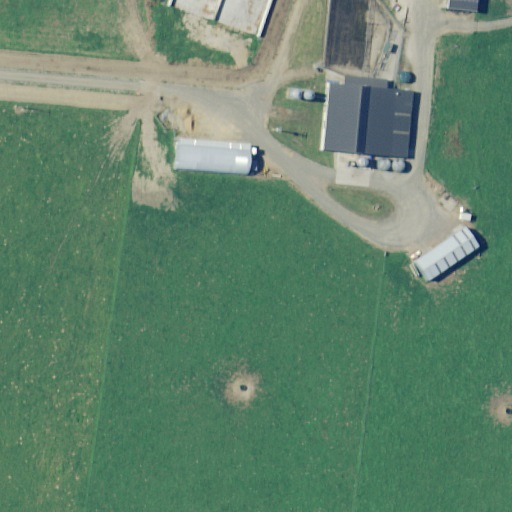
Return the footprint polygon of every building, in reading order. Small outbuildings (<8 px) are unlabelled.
[(444,0),(443,10),(472,13),(474,13),(475,0),(444,0)] [(221,11),(216,25),(228,29),(233,15),(221,11)] [(319,153),(353,156),(403,160),(409,93),(382,90),(383,81),(339,77),(339,87),(325,85),(319,153)] [(310,91),(288,90),(287,100),(309,101),(310,91)] [(247,146),(177,141),(175,157),(173,157),(172,169),(255,175),(256,162),(246,161),(247,146)] [(457,212),(456,222),(470,223),(471,213),(457,212)] [(476,248),(461,226),(453,231),(455,234),(413,263),(426,282),(476,248)]
